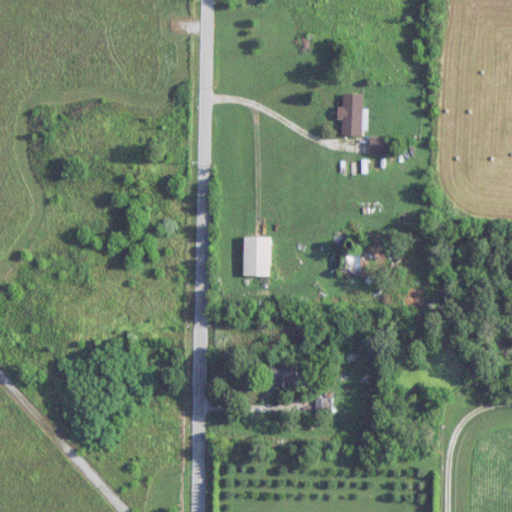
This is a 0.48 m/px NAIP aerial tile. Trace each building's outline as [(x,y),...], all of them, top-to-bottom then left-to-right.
[(362,137),(362,94),(342,94),(342,137),(362,137)] [(387,138),(371,138),(371,155),(387,155),(387,138)] [(271,276),(271,237),(244,237),(244,276),(271,276)] [(370,275),(370,252),(341,252),(341,275),(370,275)] [(298,386),(298,366),(272,366),(272,386),(298,386)]
